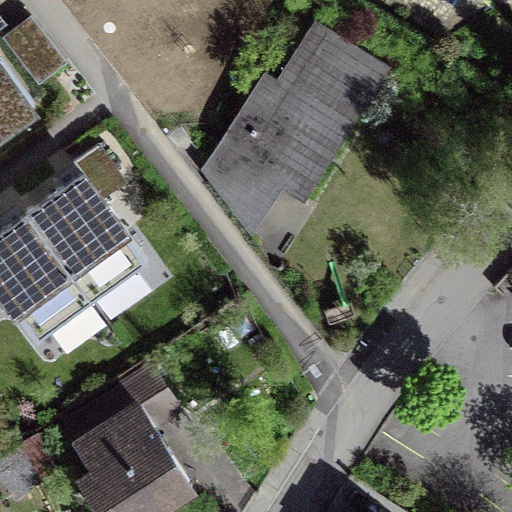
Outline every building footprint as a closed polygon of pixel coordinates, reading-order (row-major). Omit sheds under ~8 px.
[(31,14),(5,34),(39,78),(65,58),(31,14)] [(231,151),(303,197),(390,64),(318,17),(231,151)] [(0,125),(34,101),(0,53),(0,125)] [(83,171),(30,209),(93,297),(148,258),(103,195),(125,179),(98,141),(74,158),(83,171)] [(93,297),(30,209),(0,230),(0,285),(37,337),(93,297)] [(65,425),(94,468),(80,477),(103,511),(148,511),(191,483),(125,385),(65,425)]
